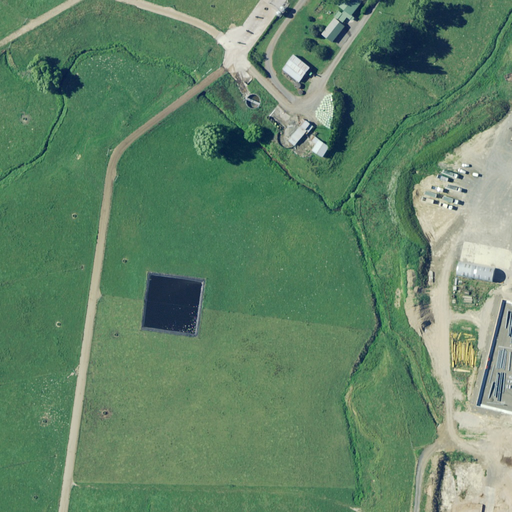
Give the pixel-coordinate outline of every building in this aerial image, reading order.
[(339,11),(334,17),(344,23),(348,18),(352,21),(355,17),(353,16),(364,0),(339,0),(336,5),(341,8),(342,9),(343,10),(342,13),(339,11)] [(290,5),(286,2),(276,15),(280,18),(290,5)] [(342,31),(333,23),(324,35),(334,42),(342,31)] [(311,68),(294,55),(283,69),(300,83),(311,68)] [(311,125),(306,121),(302,126),(307,130),(311,125)] [(307,132),(301,127),(289,140),(295,145),(307,132)] [(330,147),(315,137),(313,141),(317,144),(313,151),(323,157),(330,147)] [(496,269),(459,263),(457,276),(494,282),(496,269)]
